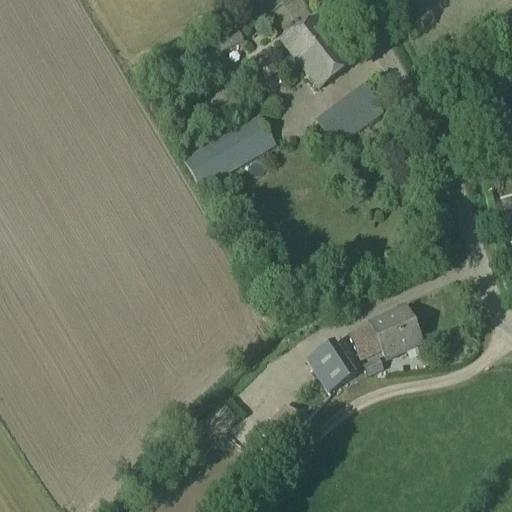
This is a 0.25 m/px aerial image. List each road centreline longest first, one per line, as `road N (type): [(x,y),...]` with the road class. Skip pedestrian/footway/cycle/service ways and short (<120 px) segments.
road 1 (unclassified): [(511,326),(475,283),(447,169),(363,0)]
road 2 (unknown): [(511,336),(444,385),(352,405),(251,511)]
